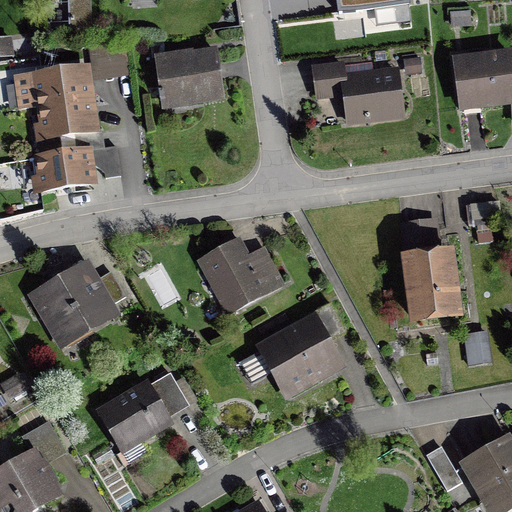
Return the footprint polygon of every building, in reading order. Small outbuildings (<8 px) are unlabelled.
[(70,0),(72,23),(92,22),(91,0),(70,0)] [(409,0),(335,0),(338,15),(374,11),(376,26),(412,21),(409,0)] [(470,11),(450,13),(451,29),(472,28),(470,11)] [(7,40),(0,41),(0,59),(10,58),(7,40)] [(216,54),(155,62),(161,106),(223,97),(216,54)] [(456,62),(462,109),(511,102),(511,120),(511,119),(511,67),(510,55),(456,62)] [(40,105),(91,97),(86,65),(17,75),(22,108),(40,105)] [(395,70),(343,78),(344,88),(316,92),(320,116),(346,112),(347,122),(401,115),(395,70)] [(91,97),(40,105),(47,152),(86,146),(97,144),(91,97)] [(47,152),(34,154),(40,190),(92,182),(86,146),(47,152)] [(408,261),(397,262),(406,326),(459,319),(449,252),(439,253),(435,225),(404,229),(408,261)] [(237,244),(198,267),(227,318),(283,286),(263,252),(247,262),(237,244)] [(89,268),(30,302),(57,349),(116,315),(111,307),(124,300),(110,276),(98,282),(89,268)] [(330,312),(259,351),(287,401),(343,370),(330,345),(344,337),(330,312)] [(483,336),(465,337),(468,367),(486,365),(483,336)] [(19,376),(1,386),(10,404),(28,394),(19,376)] [(173,429),(168,420),(187,410),(170,378),(97,417),(118,458),(173,429)] [(32,460),(0,477),(0,506),(3,511),(39,511),(60,500),(42,470),(66,456),(49,426),(22,441),(32,460)] [(511,452),(508,445),(463,472),(487,511),(507,511),(511,509),(511,452)] [(447,493),(460,486),(439,451),(426,459),(447,493)]
